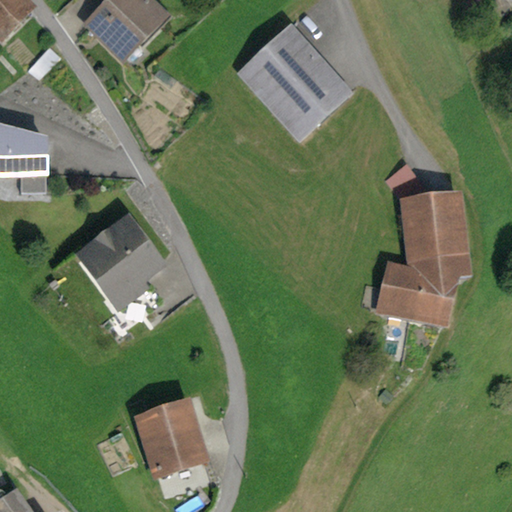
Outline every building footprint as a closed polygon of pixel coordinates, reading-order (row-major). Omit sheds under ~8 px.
[(46,12),(34,0),(0,0),(0,38),(8,47),(46,12)] [(169,0),(117,0),(91,24),(129,66),(184,15),(169,0)] [(302,28),(246,75),(306,145),(361,97),(302,28)] [(64,134),(0,122),(0,176),(64,178),(64,134)] [(426,266),(404,259),(390,313),(485,331),(494,282),(508,279),(493,194),(437,202),(416,168),(391,182),(412,206),(426,266)] [(145,216),(86,255),(125,313),(183,274),(145,216)] [(207,401),(149,417),(166,480),(224,465),(207,401)] [(58,511),(39,484),(0,511),(58,511)]
